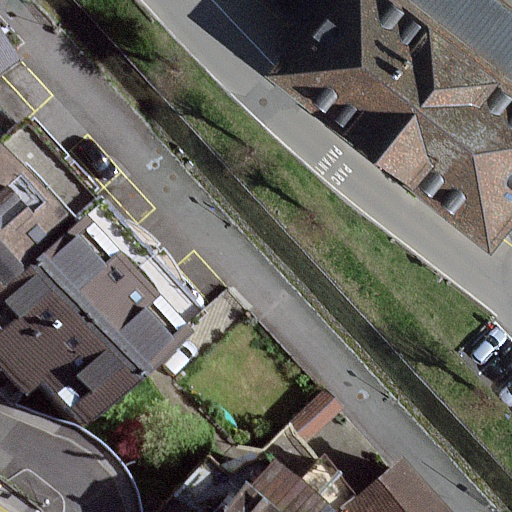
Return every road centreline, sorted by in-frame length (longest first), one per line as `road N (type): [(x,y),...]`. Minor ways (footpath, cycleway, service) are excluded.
road 1 (residential): [(7,0),(460,511)]
road 2 (residential): [(0,437),(56,467),(94,511)]
